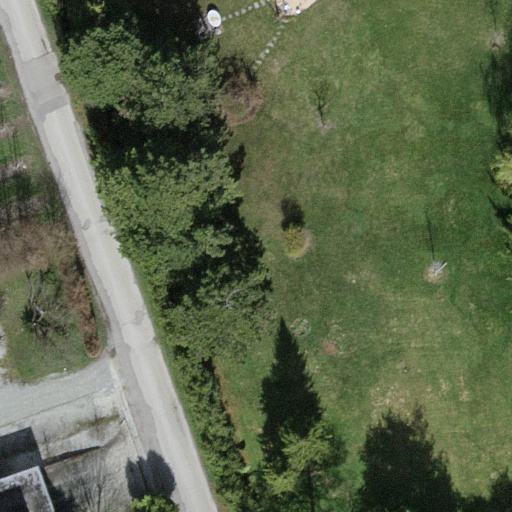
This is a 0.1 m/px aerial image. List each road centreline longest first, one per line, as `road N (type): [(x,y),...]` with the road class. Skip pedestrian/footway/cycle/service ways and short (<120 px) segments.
road 1 (residential): [(16,0),(196,511)]
road 2 (track): [(144,366),(0,419)]
